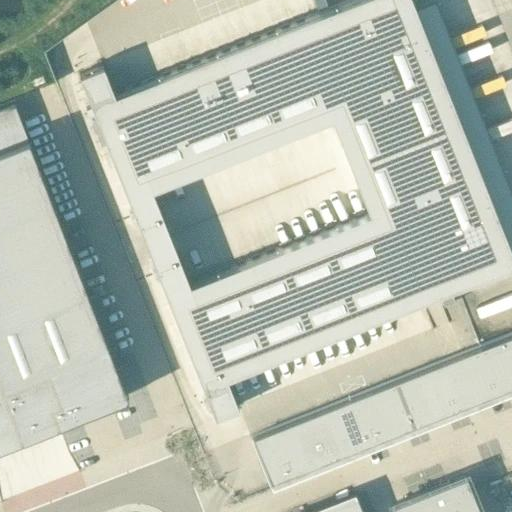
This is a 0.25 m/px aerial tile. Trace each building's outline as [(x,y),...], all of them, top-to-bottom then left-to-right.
[(454,301),(449,288),(511,263),(511,253),(411,0),(347,0),(113,93),(102,63),(78,72),(139,226),(153,261),(214,415),(237,406),(226,376),(428,296),(438,292),(443,306),(454,301)] [(13,99),(0,104),(0,385),(20,437),(21,436),(55,423),(57,422),(127,395),(13,99)] [(511,116),(488,126),(492,137),(511,129),(511,116)] [(511,331),(250,436),(269,484),(511,386),(511,331)] [(0,385),(0,444),(18,437),(20,437),(0,385)] [(139,431),(117,439),(125,460),(147,452),(139,431)] [(479,511),(465,474),(391,504),(394,511),(479,511)] [(362,511),(355,494),(309,511),(362,511)]
